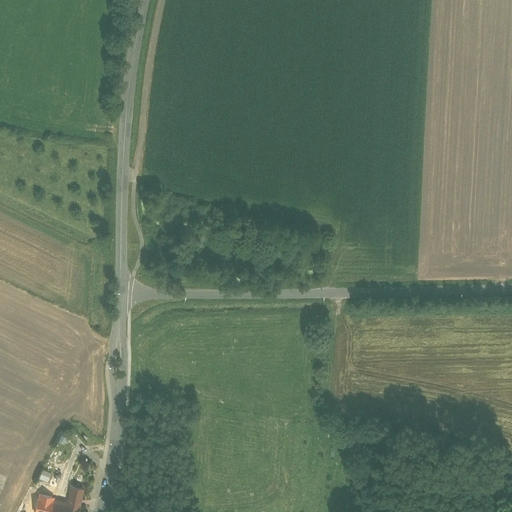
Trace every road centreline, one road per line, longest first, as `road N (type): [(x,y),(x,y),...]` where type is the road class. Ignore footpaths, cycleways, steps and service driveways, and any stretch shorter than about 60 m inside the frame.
road 1 (residential): [(122,291),(511,282)]
road 2 (tertiary): [(142,0),(122,143),(122,291)]
road 3 (tertiary): [(122,291),(116,420),(100,511)]
